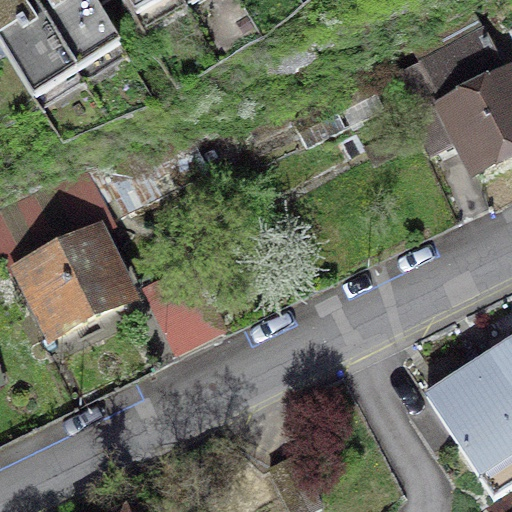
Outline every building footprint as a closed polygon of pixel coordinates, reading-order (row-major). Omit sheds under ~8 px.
[(84,87),(30,0),(0,0),(0,46),(41,113),(84,87)] [(30,0),(84,87),(128,60),(90,0),(30,0)] [(121,0),(142,34),(185,8),(180,0),(121,0)] [(511,85),(488,36),(392,83),(429,156),(457,142),(474,176),(511,156),(511,85)] [(286,125),(250,141),(262,166),(297,150),(286,125)] [(95,236),(22,271),(55,339),(128,304),(95,236)] [(448,379),(422,396),(490,501),(511,486),(511,337),(487,354),(448,379)]
